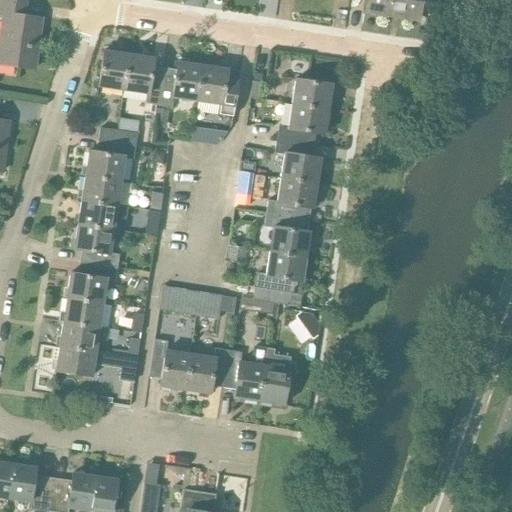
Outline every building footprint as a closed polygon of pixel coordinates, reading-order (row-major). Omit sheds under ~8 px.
[(0,35),(0,64),(10,66),(35,69),(35,68),(30,67),(34,36),(39,37),(41,20),(23,17),(25,3),(0,0),(0,14),(3,15),(0,35)] [(366,0),(365,12),(419,20),(421,0),(366,0)] [(123,91),(128,55),(103,51),(98,88),(123,91)] [(128,55),(123,91),(146,95),(145,104),(158,106),(164,69),(152,67),(153,58),(128,55)] [(164,69),(158,106),(172,108),(173,99),(196,103),(202,66),(177,62),(176,71),(164,69)] [(235,100),(238,80),(225,78),(227,69),(202,66),(196,103),(220,106),(219,115),(232,117),(235,100)] [(291,105),(328,110),(331,85),(294,80),(291,105)] [(261,83),(252,82),(249,98),(259,100),(261,83)] [(324,135),(328,110),(291,105),(287,129),(278,127),(276,140),(313,146),(315,134),(324,135)] [(155,109),(153,125),(165,127),(167,111),(155,109)] [(0,172),(2,172),(2,171),(0,170),(0,147),(1,139),(6,140),(8,123),(0,121),(0,172)] [(98,141),(134,146),(136,134),(100,128),(98,141)] [(311,158),(313,146),(276,140),(274,154),(283,155),(280,178),(316,184),(320,159),(311,158)] [(88,152),(84,176),(121,181),(124,157),(132,158),(134,146),(98,141),(96,153),(88,152)] [(152,151),(151,163),(162,164),(164,153),(152,151)] [(80,200),(117,206),(121,181),(84,176),(80,200)] [(313,209),(316,184),(280,178),(277,203),(267,201),(265,214),(302,219),(304,207),(313,209)] [(154,193),(151,211),(160,212),(163,195),(154,193)] [(80,200),(77,224),(113,230),(115,219),(125,221),(127,207),(117,206),(80,200)] [(149,228),(158,230),(160,212),(151,211),(149,228)] [(300,231),(302,219),(265,214),(263,227),(273,229),(269,252),(305,258),(309,233),(300,231)] [(80,262),(116,268),(118,254),(110,253),(113,230),(77,224),(73,250),(82,251),(80,262)] [(230,247),(228,262),(245,265),(247,249),(230,247)] [(305,258),(269,252),(266,276),(257,275),(255,288),(291,293),(292,287),(294,285),(295,281),(302,282),(305,258)] [(114,281),(116,268),(80,262),(78,275),(69,274),(66,298),(103,304),(106,280),(114,281)] [(162,287),(158,311),(170,313),(174,289),(162,287)] [(291,293),(255,288),(253,301),(289,306),(291,293)] [(186,290),(174,289),(170,313),(182,315),(186,290)] [(186,290),(182,315),(195,317),(199,292),(186,290)] [(209,294),(199,292),(195,317),(205,318),(209,294)] [(209,294),(205,318),(218,320),(222,296),(209,294)] [(103,304),(66,298),(62,322),(99,327),(103,304)] [(240,298),(238,310),(251,312),(253,299),(240,298)] [(312,315),(300,313),(295,317),(312,340),(317,337),(319,325),(312,315)] [(142,333),(145,316),(136,315),(133,332),(142,333)] [(62,322),(59,346),(95,351),(97,341),(108,342),(110,329),(99,329),(99,327),(62,322)] [(132,339),(129,356),(139,357),(141,340),(132,339)] [(159,387),(184,391),(190,354),(165,350),(167,341),(154,339),(148,377),(160,379),(159,387)] [(95,351),(59,346),(55,372),(92,377),(95,351)] [(233,399),(258,402),(266,348),(254,347),(252,364),(239,362),(240,352),(228,350),(222,388),(234,390),(233,399)] [(210,386),(222,388),(228,350),(214,348),(213,357),(190,354),(184,391),(209,395),(210,386)] [(266,348),(258,402),(283,406),(288,369),(274,367),(276,360),(266,358),(267,349),(266,348)] [(139,357),(129,356),(127,373),(136,374),(139,357)] [(0,498),(7,499),(13,465),(0,462),(0,498)] [(35,468),(13,465),(7,499),(29,503),(28,509),(33,510),(32,511),(47,511),(52,482),(33,479),(35,468)] [(70,485),(52,482),(47,511),(67,511),(68,508),(89,511),(94,477),(72,474),(70,485)] [(118,511),(122,489),(121,489),(121,492),(115,492),(116,480),(94,477),(89,511),(91,511),(118,511)] [(139,511),(155,511),(159,487),(144,485),(139,511)] [(210,511),(212,495),(215,496),(215,495),(182,490),(179,509),(179,511),(184,511),(210,511)]
